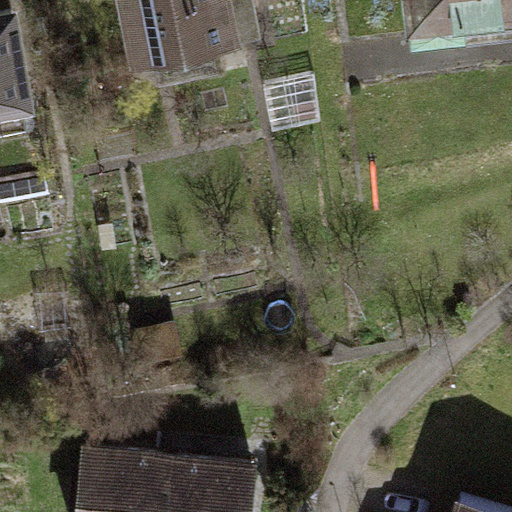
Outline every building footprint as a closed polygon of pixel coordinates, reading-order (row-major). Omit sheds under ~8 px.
[(122,0),(138,71),(255,49),(252,36),(269,32),(261,0),(122,0)] [(511,0),(410,0),(417,39),(511,30),(511,0)] [(24,6),(0,11),(0,121),(44,114),(24,6)] [(247,511),(254,446),(85,429),(76,511),(247,511)] [(503,511),(459,497),(455,511),(503,511)]
